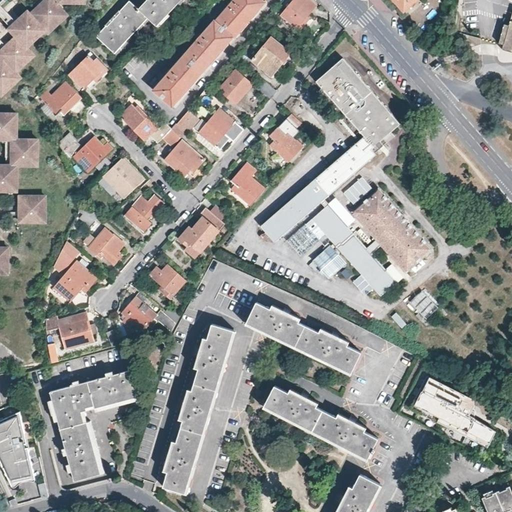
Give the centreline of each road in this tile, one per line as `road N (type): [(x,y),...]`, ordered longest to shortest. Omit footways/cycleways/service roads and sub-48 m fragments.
road 1 (residential): [(188,206),(354,2)]
road 2 (residential): [(452,111),(439,128),(436,155),(449,186),(476,198),(511,188)]
road 3 (residential): [(31,511),(119,489),(160,511)]
road 4 (residential): [(105,302),(188,206)]
road 5 (tertiary): [(354,2),(438,95)]
road 6 (residential): [(103,117),(188,206)]
